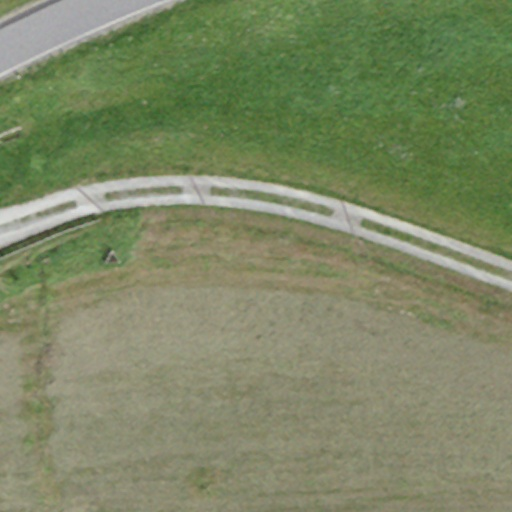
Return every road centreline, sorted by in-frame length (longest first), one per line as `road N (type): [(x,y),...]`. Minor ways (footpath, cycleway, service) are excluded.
road 1 (track): [(0,229),(95,201),(177,190),(249,194),(511,270)]
road 2 (unclassified): [(119,0),(0,58)]
